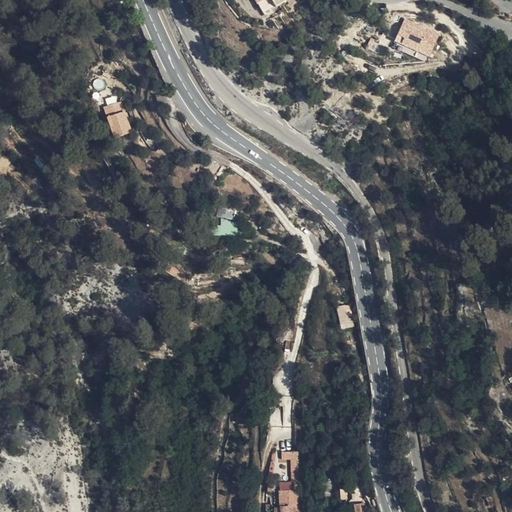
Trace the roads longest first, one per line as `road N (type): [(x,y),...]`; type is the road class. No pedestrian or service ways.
road 1 (primary): [(392,511),(377,455),(380,391),(353,239),(309,192),(211,122),(173,67),(143,0)]
road 2 (tertiary): [(430,511),(370,212),(332,164),(220,84),(174,0)]
